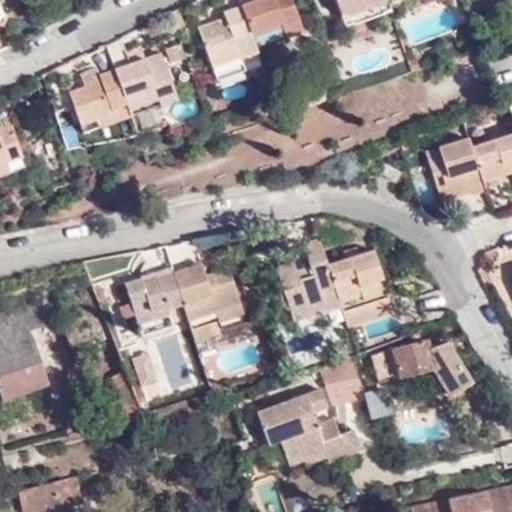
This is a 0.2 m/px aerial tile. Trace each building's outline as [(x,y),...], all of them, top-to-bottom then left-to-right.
[(264,0),(262,1),(245,6),(246,7),(246,8),(260,49),(306,34),(293,0),(264,0)] [(336,0),(341,12),(378,0),(336,0)] [(387,0),(378,0),(341,12),(345,24),(391,9),(387,0)] [(247,73),(245,65),(243,59),(261,54),(260,49),(246,8),(246,7),(225,15),(226,19),(201,28),(219,81),(247,73)] [(130,53),(116,58),(120,70),(134,66),(130,53)] [(245,65),(263,60),(261,54),(243,59),(245,65)] [(135,112),(136,117),(179,102),(163,55),(134,66),(120,70),(135,112)] [(135,112),(120,70),(105,76),(106,77),(108,82),(91,87),(77,93),(87,122),(102,118),(104,122),(135,112)] [(108,82),(106,77),(90,82),(91,87),(108,82)] [(277,135),(286,168),(334,155),(330,141),(354,134),(346,104),(292,119),(295,130),(277,135)] [(90,133),(136,117),(135,112),(104,122),(102,118),(87,122),(87,123),(90,133)] [(0,158),(20,152),(8,114),(0,116),(0,158)] [(484,179),(511,170),(511,132),(473,144),(475,148),(484,179)] [(430,163),(434,177),(442,175),(447,190),(468,183),(470,189),(470,191),(484,187),(482,179),(478,166),(471,145),(468,135),(438,145),(442,159),(430,163)] [(482,179),(484,179),(475,148),(473,144),(471,145),(478,166),(482,179)] [(404,172),(387,163),(382,173),(398,181),(404,172)] [(470,189),(468,183),(447,190),(442,175),(434,177),(441,199),(470,189)] [(332,267),(324,244),(308,250),(314,269),(316,275),(303,280),(301,273),(298,265),(281,270),(295,314),(326,305),(329,313),(345,308),(343,300),(332,267)] [(379,253),(332,267),(343,300),(364,294),(390,287),(379,253)] [(207,263),(177,272),(187,303),(200,341),(252,324),(234,269),(212,276),(207,263)] [(316,275),(314,269),(301,273),(303,280),(316,275)] [(187,303),(177,272),(148,281),(146,278),(131,282),(144,324),(175,315),(172,308),(187,303)] [(392,295),(390,287),(364,294),(367,302),(392,295)] [(347,313),(352,329),(398,315),(393,299),(347,313)] [(326,305),(295,314),(297,322),(329,313),(326,305)] [(47,329),(39,307),(0,321),(0,388),(5,402),(51,386),(32,335),(47,329)] [(175,315),(144,324),(148,335),(178,326),(175,315)] [(380,350),(423,335),(422,331),(380,345),(380,350)] [(477,389),(450,343),(431,344),(429,338),(424,339),(423,335),(380,350),(386,377),(401,374),(401,376),(435,368),(454,402),(477,389)] [(357,352),(318,365),(320,372),(358,358),(357,352)] [(320,372),(331,404),(336,402),(346,399),(348,399),(363,398),(358,358),(320,372)] [(142,430),(149,427),(142,409),(128,375),(116,380),(133,424),(139,422),(142,430)] [(280,438),(287,459),(303,454),(305,459),(326,451),(327,457),(329,461),(361,450),(353,428),(339,433),(333,417),(316,423),(312,411),(327,406),(320,387),(257,410),(268,442),(280,438)] [(336,402),(337,420),(347,420),(346,399),(336,402)] [(200,430),(199,436),(192,438),(190,433),(142,445),(146,466),(195,454),(194,451),(203,450),(201,445),(202,444),(208,448),(216,447),(221,446),(224,440),(226,435),(224,429),(221,424),(215,422),(208,422),(203,426),(200,430)] [(326,451),(305,459),(307,464),(327,457),(326,451)] [(303,454),(287,459),(289,464),(305,459),(303,454)] [(23,492),(27,511),(39,511),(61,507),(61,509),(84,504),(78,478),(23,492)] [(449,511),(511,511),(511,483),(446,497),(449,511)] [(414,511),(449,511),(446,497),(413,503),(414,511)]
